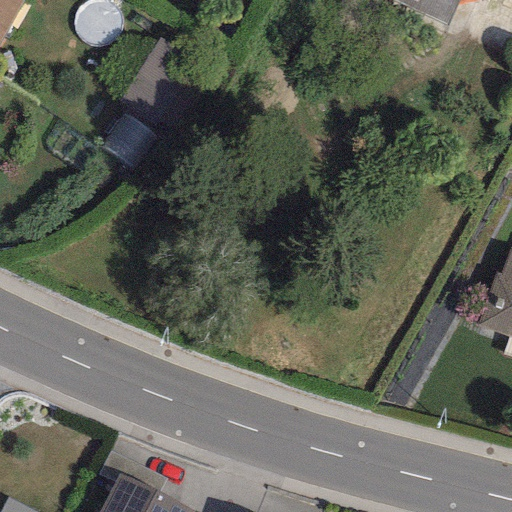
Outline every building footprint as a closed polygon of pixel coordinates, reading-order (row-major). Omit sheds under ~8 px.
[(0,0),(0,40),(22,0),(0,0)] [(386,0),(446,26),(456,0),(477,0),(492,6),(494,0),(386,0)] [(205,69),(160,40),(117,106),(163,136),(205,69)] [(511,249),(508,248),(499,276),(492,274),(474,328),(511,339),(511,249)] [(117,474),(97,511),(191,511),(117,474)] [(32,511),(4,498),(0,507),(0,511),(32,511)]
